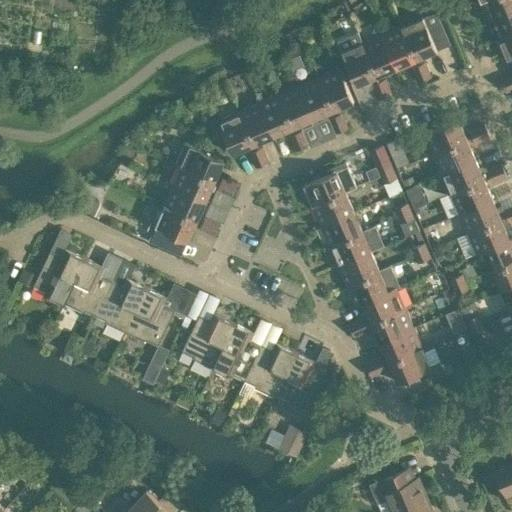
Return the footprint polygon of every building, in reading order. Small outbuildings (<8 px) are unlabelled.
[(511,0),(480,0),(489,20),(511,9),(511,0)] [(511,9),(489,20),(497,40),(511,33),(511,9)] [(416,58),(437,49),(450,44),(436,11),(423,17),(422,16),(402,25),(416,58)] [(396,67),(416,58),(402,25),(382,34),(396,67)] [(379,81),(376,75),(362,42),(356,30),(336,39),(355,84),(368,79),(370,84),(372,84),(375,91),(388,86),(385,78),(379,81)] [(511,33),(497,40),(506,60),(511,57),(511,33)] [(376,75),(396,67),(382,34),(362,42),(376,75)] [(415,74),(428,69),(425,61),(412,67),(415,74)] [(318,76),(333,109),(353,100),(339,67),(318,76)] [(428,69),(415,74),(418,81),(431,76),(428,69)] [(505,91),(511,88),(511,86),(507,75),(500,78),(505,91)] [(313,118),(333,109),(318,76),(299,85),(313,118)] [(293,126),(313,118),(299,85),(279,93),(293,126)] [(388,86),(375,91),(378,98),(391,93),(388,86)] [(273,135),(293,126),(279,93),(259,102),(273,135)] [(253,144),(273,135),(259,102),(239,110),(253,144)] [(232,153),(253,144),(239,110),(218,119),(209,123),(216,140),(226,136),(232,153)] [(332,125),(345,120),(342,112),(329,118),(332,125)] [(424,132),(433,152),(466,138),(457,117),(424,132)] [(345,120),(332,125),(335,132),(348,127),(345,120)] [(484,123),(476,126),(482,139),(489,136),(484,123)] [(475,142),(482,139),(476,126),(469,130),(475,142)] [(292,142),(305,137),(302,129),(289,135),(292,142)] [(305,137),(292,142),(295,149),(308,144),(305,137)] [(475,158),(466,138),(433,152),(442,172),(475,158)] [(225,172),(219,169),(224,159),(185,142),(175,162),(181,165),(215,180),(220,182),(223,176),(225,172)] [(369,150),(380,175),(393,170),(382,144),(369,150)] [(252,159),(265,153),(262,146),(249,152),(252,159)] [(268,161),(265,153),(252,159),(256,166),(268,161)] [(409,162),(405,154),(393,160),(396,168),(409,162)] [(442,172),(450,192),(483,178),(475,158),(442,172)] [(312,205),(345,190),(356,186),(346,160),(327,168),(329,173),(303,184),(312,205)] [(493,166),(499,179),(506,176),(501,163),(493,166)] [(206,199),(215,180),(181,165),(173,185),(206,199)] [(492,182),(499,179),(493,166),(486,169),(492,182)] [(396,177),(393,170),(380,175),(383,183),(396,177)] [(230,179),(223,176),(220,182),(217,188),(224,192),(230,179)] [(411,176),(402,180),(405,186),(414,182),(411,176)] [(492,198),(483,178),(450,192),(459,212),(492,198)] [(237,182),(230,179),(224,192),(232,195),(237,182)] [(412,206),(424,201),(416,182),(404,187),(412,206)] [(197,219),(206,199),(173,185),(164,204),(197,219)] [(354,210),(345,190),(312,205),(320,224),(354,210)] [(85,195),(79,207),(94,215),(100,203),(85,195)] [(459,212),(467,232),(500,218),(492,198),(459,212)] [(397,215),(410,209),(407,202),(394,208),(397,215)] [(169,232),(188,240),(197,219),(164,204),(148,240),(163,246),(169,232)] [(509,222),(511,220),(511,209),(511,206),(503,209),(509,222)] [(410,209),(397,215),(401,222),(413,217),(410,209)] [(320,224),(329,244),(362,230),(354,210),(320,224)] [(200,228),(207,231),(213,218),(205,215),(200,228)] [(220,222),(213,218),(207,231),(214,234),(220,222)] [(509,238),(509,237),(500,218),(467,232),(476,253),(484,249),(484,248),(509,238)] [(371,250),(362,230),(329,244),(337,264),(371,250)] [(511,235),(509,237),(509,238),(484,248),(484,249),(493,268),(511,260),(511,235)] [(415,255),(427,249),(424,242),(411,247),(415,255)] [(443,256),(438,244),(431,247),(436,259),(443,256)] [(64,302),(85,257),(65,247),(62,255),(50,249),(33,285),(44,291),(44,292),(64,302)] [(431,256),(427,249),(415,255),(418,262),(431,256)] [(346,284),(379,270),(371,250),(337,264),(346,284)] [(105,266),(85,257),(64,302),(84,312),(85,310),(95,315),(112,279),(102,274),(105,266)] [(501,288),(511,283),(511,260),(493,268),(501,288)] [(391,265),(379,270),(346,284),(355,305),(363,301),(362,301),(388,290),(388,289),(395,286),(399,284),(391,265)] [(23,267),(17,279),(29,284),(34,273),(23,267)] [(452,286),(465,280),(462,273),(449,278),(452,286)] [(125,331),(147,286),(126,276),(123,284),(112,279),(95,315),(106,320),(105,322),(125,331)] [(468,288),(465,280),(452,286),(455,293),(468,288)] [(511,307),(511,283),(501,288),(510,308),(511,307)] [(167,296),(147,286),(125,331),(145,341),(146,339),(158,345),(175,308),(163,303),(167,296)] [(395,286),(388,289),(388,290),(362,301),(363,301),(367,311),(362,313),(363,317),(356,320),(361,333),(368,330),(366,323),(371,321),(404,306),(395,286)] [(404,306),(371,321),(380,340),(413,326),(404,306)] [(192,357),(212,366),(234,321),(214,312),(210,319),(199,314),(182,350),(193,355),(192,357)] [(466,318),(467,321),(469,326),(482,320),(479,313),(466,318)] [(361,333),(356,320),(348,323),(354,336),(361,333)] [(482,320),(469,326),(473,333),(479,330),(485,327),(482,320)] [(254,331),(234,321),(212,366),(232,376),(233,374),(244,379),(261,343),(251,338),(254,331)] [(421,346),(413,326),(380,340),(388,360),(421,346)] [(483,339),(479,330),(473,333),(477,342),(483,339)] [(261,343),(244,379),(254,384),(254,386),(274,396),(295,350),(275,341),(272,348),(261,343)] [(430,367),(421,346),(388,360),(397,381),(430,367)] [(316,360),(295,350),(274,396),(294,405),(295,403),(306,409),(323,373),(312,367),(316,360)] [(97,356),(93,365),(102,370),(106,360),(97,356)] [(373,360),(378,373),(385,369),(380,357),(373,360)] [(378,373),(373,360),(365,363),(371,376),(378,373)] [(144,377),(155,382),(160,368),(150,364),(144,377)] [(162,365),(156,379),(165,383),(171,369),(162,365)] [(196,397),(181,390),(176,402),(191,409),(196,397)] [(211,422),(219,425),(225,411),(218,408),(211,422)] [(297,454),(298,453),(308,430),(289,422),(279,446),(297,454)] [(503,449),(511,445),(511,436),(500,442),(503,449)] [(511,445),(503,449),(506,456),(511,454),(511,445)] [(509,501),(511,499),(511,460),(494,468),(509,501)] [(391,511),(393,511),(427,497),(418,476),(399,484),(394,472),(369,483),(377,503),(386,499),(391,511)] [(97,486),(92,490),(93,496),(99,498),(104,494),(103,488),(97,486)] [(131,505),(138,511),(172,511),(147,489),(131,505)] [(433,511),(427,497),(393,511),(433,511)]
